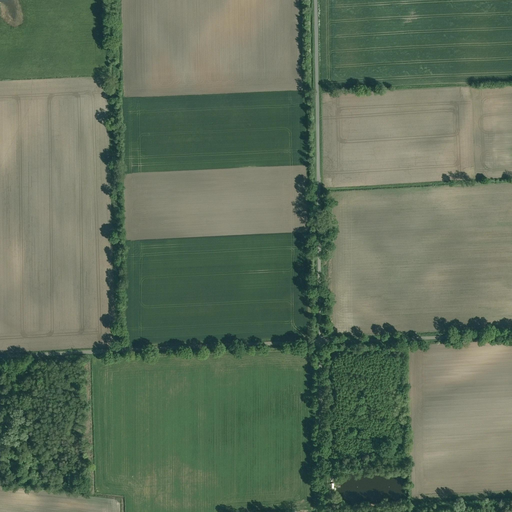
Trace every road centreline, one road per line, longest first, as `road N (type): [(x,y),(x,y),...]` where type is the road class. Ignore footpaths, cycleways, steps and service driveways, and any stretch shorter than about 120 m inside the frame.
road 1 (unclassified): [(511,333),(0,358)]
road 2 (track): [(323,511),(316,0)]
